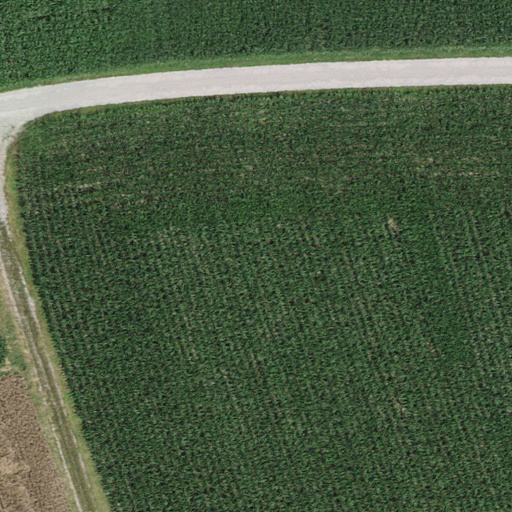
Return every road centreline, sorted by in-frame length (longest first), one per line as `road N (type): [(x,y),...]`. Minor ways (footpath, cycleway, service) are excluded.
road 1 (residential): [(0,112),(197,89),(511,77)]
road 2 (track): [(0,242),(88,511)]
